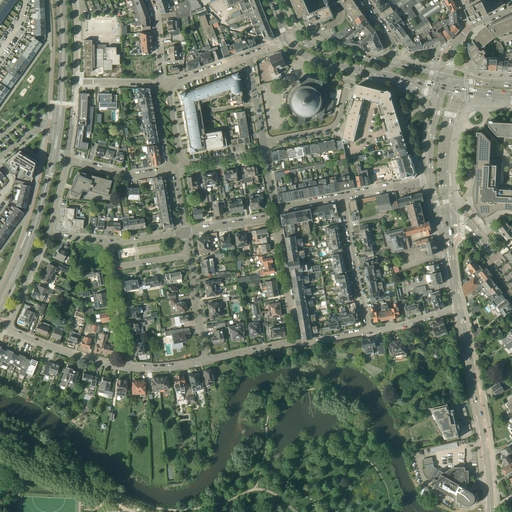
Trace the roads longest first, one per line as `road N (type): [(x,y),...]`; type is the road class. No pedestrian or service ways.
road 1 (residential): [(125,367),(7,327),(47,234)]
road 2 (secondary): [(490,511),(459,307)]
road 3 (residential): [(73,81),(150,83),(170,168)]
road 4 (secondary): [(0,302),(34,226),(53,156)]
road 5 (residential): [(368,332),(342,197)]
road 6 (residential): [(263,142),(335,126),(351,68)]
road 7 (secondary): [(447,220),(442,159),(456,90)]
road 8 (residential): [(296,342),(276,218)]
